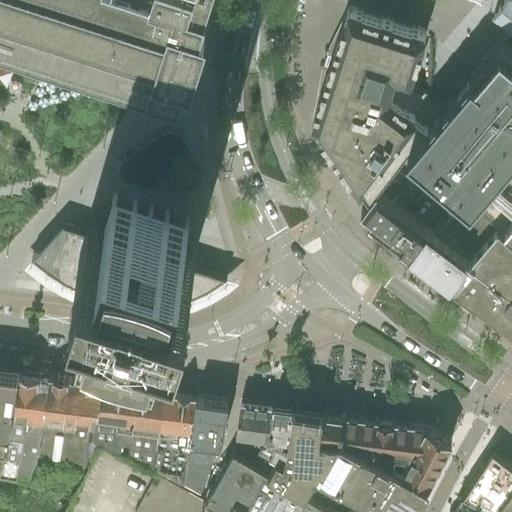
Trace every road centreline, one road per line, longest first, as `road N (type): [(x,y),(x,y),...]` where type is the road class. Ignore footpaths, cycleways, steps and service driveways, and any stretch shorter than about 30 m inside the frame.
road 1 (residential): [(194,350),(236,379),(437,403),(475,433),(432,511)]
road 2 (tertiary): [(264,0),(238,74),(239,137),(265,202),(302,259)]
road 3 (tertiary): [(323,281),(471,386),(511,395)]
road 4 (tertiary): [(0,328),(194,350)]
road 5 (tertiary): [(194,350),(243,344),(279,324),(323,281)]
road 6 (tertiary): [(302,259),(194,350)]
